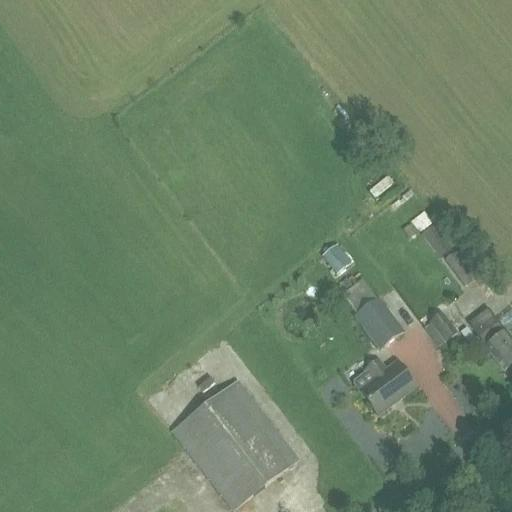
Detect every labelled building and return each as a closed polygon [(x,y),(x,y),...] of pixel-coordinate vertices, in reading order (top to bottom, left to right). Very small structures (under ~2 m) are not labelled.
[(421,238),(439,261),(453,250),(435,227),(421,238)] [(443,263),(463,289),(476,278),(456,254),(443,263)] [(333,260),(340,283),(357,277),(351,255),(333,260)] [(403,335),(378,302),(355,319),(380,352),(403,335)] [(486,312),(467,326),(486,350),(485,351),(504,375),(511,368),(511,343),(505,335),(505,336),(486,312)] [(430,326),(443,345),(457,335),(443,314),(430,326)] [(366,372),(368,375),(354,385),(354,388),(376,418),(414,390),(396,365),(384,373),(378,364),(366,372)] [(238,385),(173,435),(232,511),(234,511),(298,463),(238,385)] [(259,511),(264,508),(259,502),(248,511),(259,511)]
